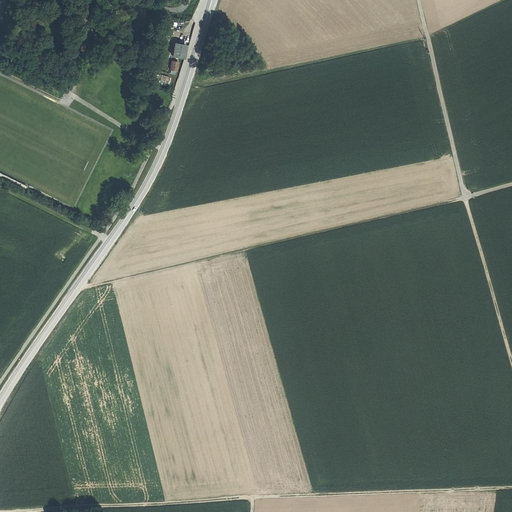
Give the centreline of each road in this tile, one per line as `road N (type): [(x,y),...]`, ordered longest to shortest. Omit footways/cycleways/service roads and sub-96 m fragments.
road 1 (track): [(511,488),(22,511)]
road 2 (secondary): [(212,0),(147,182),(0,401)]
road 3 (track): [(466,198),(80,283)]
road 4 (track): [(194,90),(428,36)]
road 5 (track): [(466,198),(511,361)]
road 6 (track): [(466,198),(428,36)]
road 7 (track): [(0,187),(110,240)]
